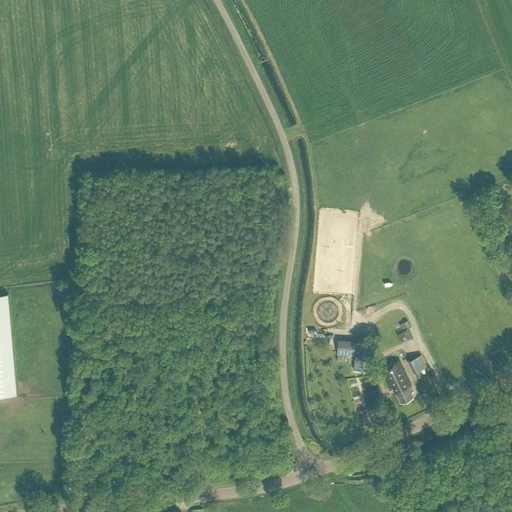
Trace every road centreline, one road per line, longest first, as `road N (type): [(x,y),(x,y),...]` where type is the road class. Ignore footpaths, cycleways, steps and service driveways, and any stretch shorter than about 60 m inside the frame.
road 1 (unclassified): [(311,474),(288,408),(283,362),(295,203),(289,157),(216,0)]
road 2 (tertiary): [(40,511),(253,489),(311,474)]
road 3 (tertiary): [(511,380),(311,474)]
